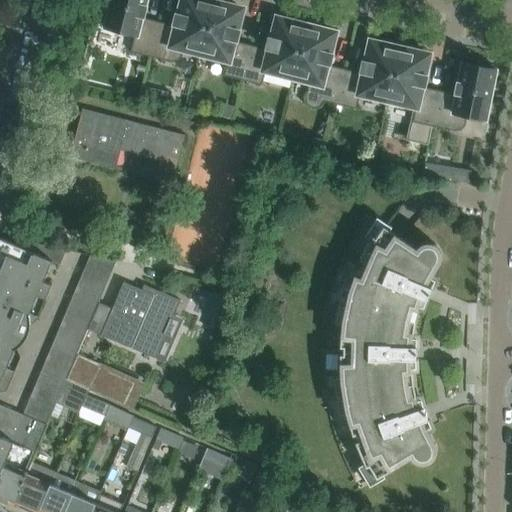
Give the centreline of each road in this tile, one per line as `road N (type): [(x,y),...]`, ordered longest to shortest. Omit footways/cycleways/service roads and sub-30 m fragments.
road 1 (residential): [(0,168),(53,0)]
road 2 (residential): [(492,511),(499,352)]
road 3 (residential): [(499,352),(511,198)]
road 4 (residential): [(382,0),(511,20)]
